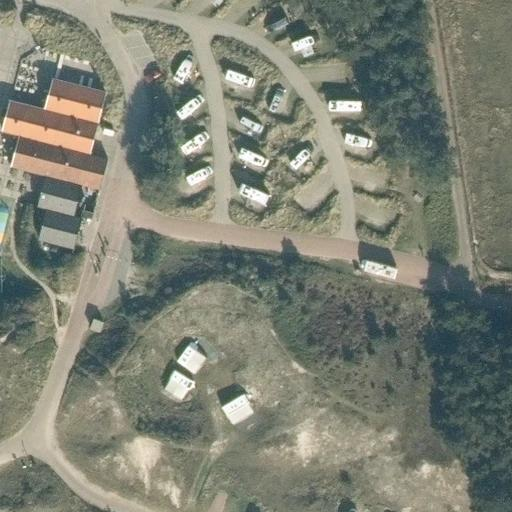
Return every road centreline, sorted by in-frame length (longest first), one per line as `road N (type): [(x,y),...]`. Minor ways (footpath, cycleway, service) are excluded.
road 1 (unclassified): [(473,294),(430,271),(115,212)]
road 2 (unclassified): [(85,3),(123,61),(136,109),(115,212)]
road 3 (track): [(187,511),(222,444),(212,394)]
